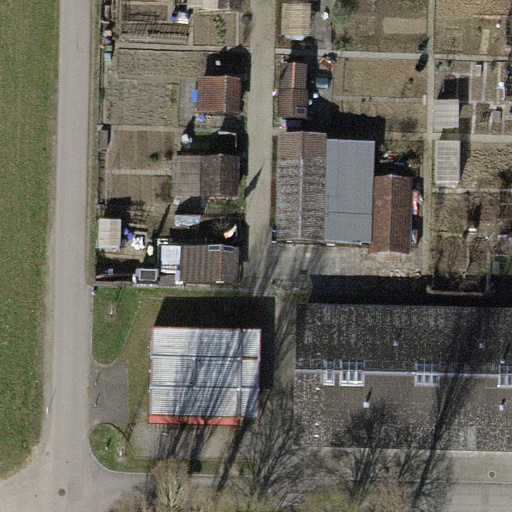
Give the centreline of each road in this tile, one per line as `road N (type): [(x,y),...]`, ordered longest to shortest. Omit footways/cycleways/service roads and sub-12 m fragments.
road 1 (track): [(0,502),(54,492),(511,505)]
road 2 (unclassified): [(54,511),(76,0)]
